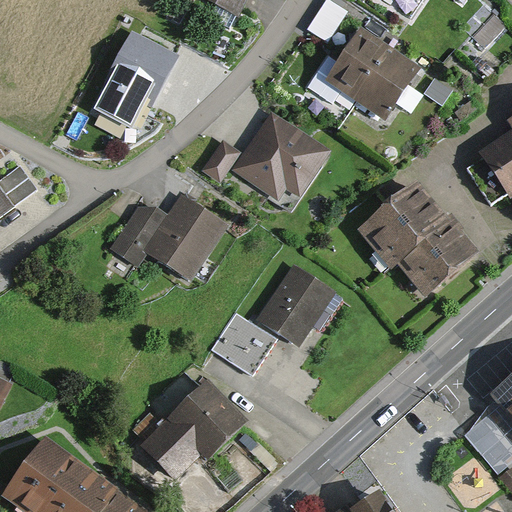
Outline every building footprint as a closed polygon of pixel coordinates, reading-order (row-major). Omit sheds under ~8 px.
[(191,0),(195,2),(195,0),(199,0),(217,9),(211,19),(229,29),(235,18),(239,20),(250,0),(191,0)] [(378,0),(393,10),(393,8),(410,19),(423,0),(378,0)] [(328,1),(307,32),(328,46),(349,14),(328,1)] [(339,68),(329,61),(308,91),(332,107),(335,103),(350,113),(356,106),(384,125),(420,72),(403,60),(381,46),(363,33),(339,68)] [(108,89),(94,115),(134,137),(148,111),(152,113),(181,60),(132,34),(103,86),(108,89)] [(434,81),(425,97),(445,109),(455,94),(434,81)] [(259,134),(232,172),(291,213),(332,156),(273,114),(259,134)] [(511,206),(511,124),(507,127),(511,134),(480,156),(485,163),(470,173),(492,206),(505,197),(511,207),(511,206)] [(224,186),(242,151),(222,141),(204,175),(224,186)] [(13,209),(37,191),(20,168),(0,182),(0,223),(16,212),(13,209)] [(426,303),(483,257),(455,223),(452,225),(421,186),(360,234),(395,278),(401,272),(426,303)] [(168,220),(156,212),(138,211),(109,251),(136,271),(139,267),(152,270),(157,263),(191,286),(229,230),(190,204),(182,199),(168,220)] [(256,324),(298,354),(315,331),(319,334),(342,302),(295,269),(273,299),(256,324)] [(235,317),(212,353),(252,379),(275,344),(235,317)] [(0,410),(12,386),(0,380),(0,410)] [(511,383),(488,403),(511,433),(511,383)] [(207,388),(140,452),(172,484),(198,459),(208,468),(247,430),(222,404),(207,388)] [(49,449),(9,499),(25,511),(128,511),(105,493),(49,449)] [(356,507),(347,511),(385,511),(376,495),(356,507)]
